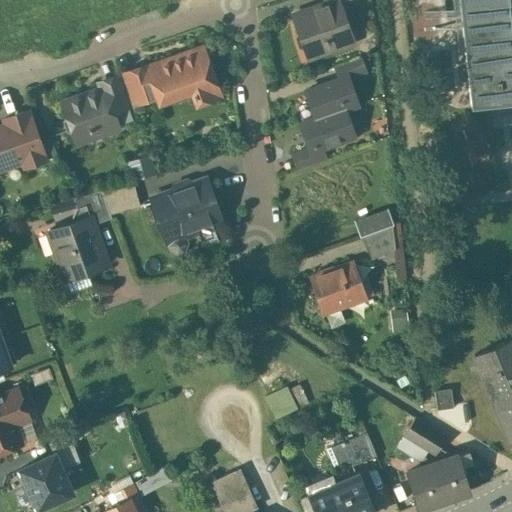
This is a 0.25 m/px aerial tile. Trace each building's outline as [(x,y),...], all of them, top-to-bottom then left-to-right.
[(325,0),(323,1),(317,3),(318,7),(294,15),(307,49),(326,43),(328,49),(350,41),(336,4),(334,0),(325,0)] [(511,33),(511,34),(507,0),(458,0),(471,106),(511,101),(511,33)] [(192,53),(148,68),(154,85),(169,80),(175,96),(190,90),(192,97),(201,101),(212,97),(216,89),(201,48),(193,51),(192,53)] [(359,57),(334,66),(339,78),(340,81),(347,78),(364,72),(359,57)] [(147,66),(121,76),(131,103),(153,96),(156,89),(148,68),(147,66)] [(121,76),(97,84),(99,88),(107,112),(129,104),(135,121),(137,121),(131,103),(121,76)] [(339,78),(304,90),(314,117),(314,119),(344,108),(356,104),(347,78),(340,81),(339,78)] [(99,88),(60,102),(65,114),(62,121),(65,130),(72,133),(85,129),(89,131),(91,137),(135,121),(129,104),(107,112),(99,88)] [(344,108),(314,119),(314,117),(299,122),(308,148),(309,151),(320,147),(353,135),(344,108)] [(27,110),(2,118),(5,126),(0,127),(0,166),(20,159),(23,166),(44,159),(27,110)] [(308,148),(291,154),(297,168),(325,158),(320,147),(309,151),(308,148)] [(151,152),(129,158),(134,177),(157,171),(151,152)] [(187,180),(172,185),(169,193),(151,199),(151,197),(149,197),(166,243),(167,242),(165,237),(192,227),(200,230),(215,225),(219,217),(205,177),(204,178),(205,180),(194,184),(187,180)] [(131,181),(100,189),(109,213),(138,205),(131,181)] [(100,189),(71,197),(79,220),(89,216),(92,224),(110,217),(109,213),(100,189)] [(79,220),(47,231),(64,278),(106,263),(103,255),(100,256),(97,247),(96,247),(94,243),(96,240),(92,229),(93,229),(92,224),(89,216),(79,220)] [(391,224),(360,235),(370,258),(394,248),(391,224)] [(353,261),(308,277),(315,296),(329,291),(335,307),(365,296),(353,261)] [(511,303),(498,309),(508,332),(511,329),(511,303)] [(0,337),(0,368),(10,365),(0,337)] [(511,340),(511,337),(473,354),(509,438),(511,436),(511,340)] [(285,386),(264,396),(274,418),(296,408),(285,386)] [(0,393),(0,449),(5,448),(2,440),(16,435),(12,423),(27,417),(16,388),(0,393)] [(449,388),(433,390),(436,409),(452,406),(449,388)] [(445,436),(414,416),(406,429),(438,448),(445,436)] [(366,432),(342,442),(351,466),(376,456),(366,432)] [(468,451),(457,454),(464,476),(475,473),(468,451)] [(54,453),(19,469),(36,508),(72,492),(54,453)] [(457,454),(405,472),(417,508),(468,490),(464,476),(457,454)] [(138,479),(143,490),(165,481),(161,470),(138,479)] [(254,505),(238,470),(212,482),(225,511),(248,511),(247,509),(254,505)] [(373,511),(358,474),(307,495),(314,511),(373,511)] [(147,511),(138,493),(104,510),(105,511),(147,511)]
